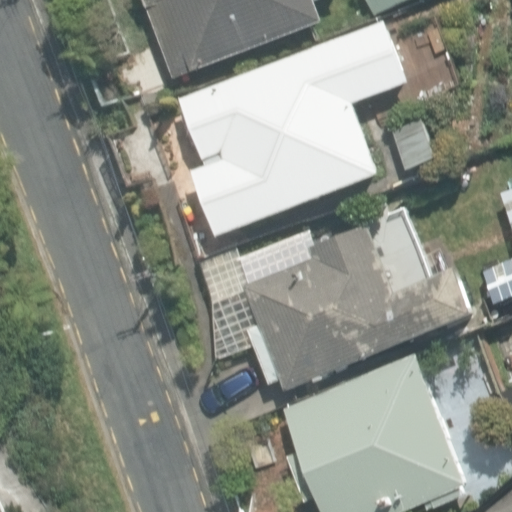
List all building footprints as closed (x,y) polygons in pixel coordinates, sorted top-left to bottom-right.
[(149,0),(179,79),(328,23),(320,3),(327,0),(149,0)] [(371,0),(379,18),(423,0),(371,0)] [(418,88),(392,21),(181,102),(206,168),(194,173),(220,242),(387,178),(361,110),(418,88)] [(94,68),(108,108),(162,89),(147,48),(94,68)] [(397,130),(412,171),(445,160),(430,118),(397,130)] [(120,143),(138,191),(195,168),(176,121),(120,143)] [(249,284),(291,392),(483,317),(464,268),(438,278),(411,209),(266,265),(270,276),(249,284)] [(496,287),(503,303),(511,299),(511,266),(491,275),(496,287)] [(322,497),(327,511),(414,511),(433,505),(436,511),(437,511),(475,497),(472,490),(479,487),(427,356),(289,409),(306,452),(293,457),(310,502),(322,497)] [(511,388),(503,392),(511,416),(511,388)]
